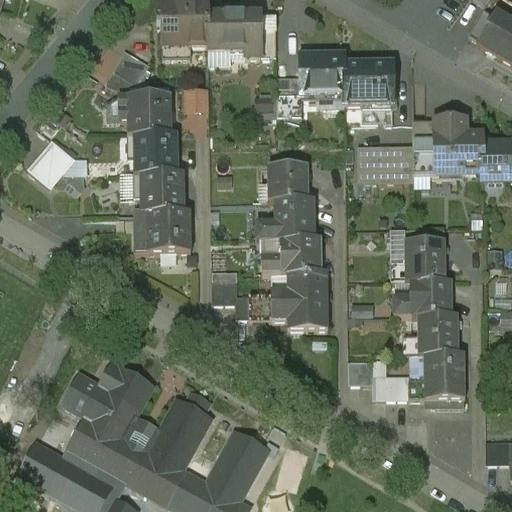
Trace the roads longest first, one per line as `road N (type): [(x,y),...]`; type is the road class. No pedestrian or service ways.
road 1 (residential): [(0,221),(494,511)]
road 2 (residential): [(330,0),(511,106)]
road 3 (residential): [(0,130),(113,0)]
